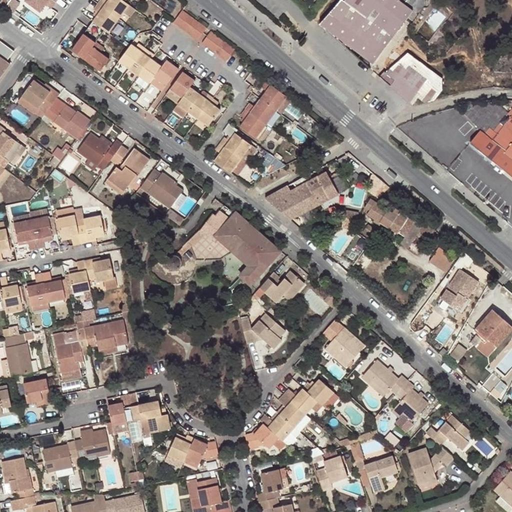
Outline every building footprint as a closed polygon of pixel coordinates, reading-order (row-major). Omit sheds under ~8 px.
[(57,3),(53,0),(27,0),(26,2),(42,13),(48,6),(53,9),(57,3)] [(102,0),(100,3),(121,18),(126,11),(131,4),(127,1),(125,0),(110,0),(110,1),(108,0),(102,0)] [(345,0),(345,1),(342,0),(340,0),(320,24),(373,64),(413,11),(398,0),(345,0)] [(106,30),(110,33),(116,25),(121,18),(100,3),(95,10),(100,14),(95,21),(106,30)] [(131,4),(126,11),(133,17),(139,10),(131,4)] [(176,22),(182,27),(191,14),(185,9),(176,22)] [(182,27),(189,31),(197,19),(191,14),(182,27)] [(189,31),(194,35),(203,23),(197,19),(189,31)] [(90,28),(102,36),(106,30),(95,21),(90,28)] [(209,28),(203,23),(194,35),(200,40),(209,28)] [(118,38),(123,31),(116,25),(110,33),(118,38)] [(102,36),(90,28),(86,34),(98,42),(98,41),(102,36)] [(204,43),(211,48),(220,36),(213,31),(204,43)] [(94,47),(98,42),(86,34),(73,50),(85,59),(94,47)] [(226,40),(220,36),(211,48),(217,52),(226,40)] [(142,51),(128,67),(131,68),(142,52),(145,48),(153,38),(145,48),(142,51)] [(232,44),(226,40),(217,52),(223,56),(232,44)] [(0,81),(8,70),(5,68),(9,62),(16,52),(1,41),(0,42),(0,81)] [(94,47),(103,53),(107,47),(98,41),(98,42),(94,47)] [(128,67),(142,51),(137,48),(133,44),(130,48),(120,61),(128,67)] [(238,49),(232,44),(223,56),(229,60),(238,49)] [(111,59),(103,53),(94,47),(85,59),(102,71),(111,59)] [(153,59),(156,55),(145,48),(142,52),(153,59)] [(141,76),(153,59),(142,52),(131,68),(141,76)] [(383,72),(379,76),(412,105),(418,97),(425,102),(435,100),(443,90),(442,79),(407,53),(388,71),(386,74),(383,72)] [(153,59),(141,76),(151,84),(153,82),(156,77),(164,67),(153,59)] [(164,67),(156,77),(168,86),(179,71),(167,62),(164,67)] [(183,74),(173,89),(185,98),(192,87),(195,83),(183,74)] [(164,91),(168,86),(156,77),(153,82),(164,91)] [(60,95),(53,89),(50,92),(43,87),(34,80),(23,96),(39,108),(46,113),(57,99),(60,95)] [(269,92),(263,99),(279,110),(289,96),(268,81),(263,88),(269,92)] [(43,87),(50,92),(53,89),(46,84),(43,87)] [(180,104),(190,111),(202,95),(192,87),(185,98),(180,104)] [(180,104),(185,98),(173,89),(168,95),(180,104)] [(200,119),(212,102),(207,98),(202,95),(190,111),(200,119)] [(34,113),(39,108),(23,96),(19,101),(34,113)] [(293,99),(289,96),(279,110),(283,113),(293,99)] [(56,123),(68,133),(78,140),(85,131),(92,123),(79,112),(77,115),(75,118),(65,110),(67,107),(57,99),(46,113),(45,115),(56,123)] [(252,103),(248,109),(269,124),(279,110),(263,99),(257,106),(252,103)] [(223,110),(218,106),(212,102),(200,119),(210,126),(223,110)] [(190,111),(180,104),(176,110),(185,118),(190,111)] [(65,110),(75,118),(77,115),(67,107),(65,110)] [(45,115),(46,113),(39,108),(34,113),(42,119),(45,115)] [(259,138),(269,124),(248,109),(242,116),(248,120),(243,127),(259,138)] [(511,115),(503,126),(497,133),(494,131),(490,127),(484,134),(479,130),(469,142),(511,176),(511,115)] [(65,137),(68,133),(56,123),(53,127),(65,137)] [(494,131),(497,133),(503,126),(500,123),(494,131)] [(0,167),(3,170),(9,163),(4,159),(10,152),(14,155),(21,146),(5,133),(6,131),(0,126),(0,167)] [(28,138),(15,128),(12,132),(26,143),(29,139),(28,138)] [(85,131),(78,140),(81,142),(88,133),(85,131)] [(77,152),(88,160),(97,167),(104,172),(110,163),(108,150),(108,148),(99,141),(89,134),(77,152)] [(243,159),(253,145),(238,134),(232,141),(226,137),(222,143),(243,159)] [(102,137),(99,141),(108,148),(107,141),(102,137)] [(112,146),(108,150),(110,163),(111,161),(122,147),(115,141),(112,146)] [(218,161),(233,173),(234,171),(243,159),(222,143),(217,150),(223,154),(218,161)] [(260,150),(253,145),(243,159),(250,164),(260,150)] [(63,159),(67,151),(59,146),(54,154),(63,159)] [(118,166),(129,151),(122,147),(111,161),(118,166)] [(151,162),(134,149),(122,165),(125,167),(121,172),(116,168),(107,180),(124,193),(137,176),(139,177),(151,162)] [(10,152),(4,159),(9,163),(14,155),(10,152)] [(250,164),(243,159),(234,171),(241,176),(250,164)] [(93,172),(97,167),(88,160),(85,165),(93,172)] [(155,171),(142,188),(172,209),(184,192),(174,186),(177,183),(163,173),(161,175),(155,171)] [(299,201),(305,213),(322,203),(333,198),(339,195),(327,173),(304,185),(310,196),(299,201)] [(121,197),(124,193),(107,180),(104,184),(121,197)] [(310,196),(304,185),(301,180),(295,183),(298,188),(288,193),(285,188),(266,198),(292,220),(305,213),(299,201),(310,196)] [(333,198),(322,203),(325,209),(335,203),(333,198)] [(359,201),(359,199),(351,198),(350,206),(361,206),(361,201),(359,201)] [(396,209),(393,213),(371,199),(365,208),(369,210),(367,213),(405,237),(401,244),(409,249),(420,229),(413,225),(415,222),(396,209)] [(56,213),(57,220),(75,217),(74,209),(56,213)] [(30,215),(32,222),(50,218),(49,211),(30,215)] [(186,221),(173,212),(168,217),(182,227),(186,221)] [(218,216),(217,217),(224,223),(228,218),(220,212),(218,216)] [(280,252),(256,230),(236,214),(231,220),(228,218),(224,223),(217,217),(216,218),(213,216),(203,230),(206,233),(216,241),(218,240),(249,266),(240,277),(251,286),(280,252)] [(75,217),(77,227),(85,226),(84,221),(83,215),(75,217)] [(75,217),(57,220),(61,239),(72,237),(72,240),(74,248),(81,246),(81,244),(77,227),(75,217)] [(77,227),(81,244),(89,242),(89,241),(96,239),(106,237),(102,217),(84,221),(85,226),(77,227)] [(46,249),(44,242),(44,239),(54,236),(50,218),(32,222),(38,250),(46,249)] [(19,244),(29,242),(29,245),(31,252),(38,250),(32,222),(15,226),(19,244)] [(434,234),(415,222),(413,225),(420,229),(409,249),(418,255),(434,234)] [(375,240),(380,233),(369,225),(363,231),(375,240)] [(184,248),(180,253),(183,256),(206,233),(203,230),(202,229),(183,247),(184,248)] [(0,263),(3,263),(2,256),(1,254),(11,251),(9,242),(7,231),(0,232),(0,263)] [(445,273),(455,260),(438,248),(429,262),(445,273)] [(181,258),(183,256),(180,253),(177,255),(175,255),(174,255),(172,256),(171,257),(169,258),(169,260),(168,262),(169,264),(169,265),(170,267),(171,268),(173,269),(175,270),(176,270),(178,269),(180,268),(181,267),(182,266),(182,264),(183,262),(182,261),(182,259),(181,258)] [(79,270),(79,273),(71,274),(75,293),(92,290),(90,280),(86,262),(93,261),(92,258),(77,262),(79,270)] [(114,277),(112,259),(100,262),(93,263),(93,261),(86,262),(90,280),(97,279),(98,283),(105,282),(106,288),(118,287),(116,277),(114,277)] [(480,282),(461,269),(442,298),(461,311),(480,282)] [(63,279),(53,281),(52,278),(51,272),(43,274),(49,303),(67,299),(63,279)] [(305,284),(291,272),(281,282),(279,285),(276,282),(278,280),(280,278),(274,273),(259,289),(276,303),(283,296),(290,302),(305,284)] [(43,274),(35,275),(37,281),(37,285),(28,287),(32,306),(49,303),(43,274)] [(488,284),(492,277),(488,274),(484,281),(488,284)] [(18,284),(8,286),(7,283),(6,275),(0,276),(0,283),(3,299),(4,307),(21,304),(20,297),(18,287),(18,284)] [(325,302),(327,304),(333,297),(331,295),(325,302)] [(333,297),(327,304),(334,310),(337,306),(334,304),(337,301),(333,297)] [(49,303),(32,306),(34,312),(50,308),(49,303)] [(6,314),(23,310),(21,304),(4,307),(6,314)] [(511,326),(493,309),(477,326),(490,338),(485,343),(481,340),(475,347),(488,358),(511,329),(511,326)] [(92,313),(82,315),(82,317),(83,321),(84,321),(93,319),(92,313)] [(240,321),(247,344),(255,341),(254,337),(260,335),(263,338),(275,349),(282,340),(280,339),(286,331),(267,314),(252,330),(248,319),(240,321)] [(85,329),(89,328),(89,324),(94,323),(93,319),(84,321),(85,329)] [(77,323),(76,323),(77,331),(85,329),(84,321),(83,321),(77,323)] [(98,346),(99,349),(116,346),(129,344),(124,321),(89,328),(85,329),(89,347),(98,346)] [(343,333),(346,330),(336,321),(324,335),(333,343),(326,351),(347,368),(366,347),(355,338),(353,341),(343,333)] [(472,332),(481,340),(485,343),(490,338),(477,326),(472,332)] [(52,334),(60,374),(72,372),(81,370),(80,368),(79,363),(84,362),(83,356),(82,351),(89,350),(89,347),(85,329),(77,331),(79,340),(65,343),(63,332),(52,334)] [(355,338),(346,330),(343,333),(353,341),(355,338)] [(25,341),(25,338),(24,334),(10,336),(5,337),(7,345),(5,345),(12,377),(14,377),(34,373),(27,341),(25,341)] [(117,351),(116,346),(99,349),(100,355),(117,351)] [(392,373),(388,370),(378,361),(362,378),(384,398),(390,391),(396,396),(409,382),(402,377),(400,380),(392,373)] [(73,379),(72,372),(60,374),(62,382),(73,379)] [(502,381),(493,374),(483,386),(491,394),(502,381)] [(48,378),(24,382),(27,402),(36,400),(43,399),(44,405),(53,403),(48,378)] [(321,380),(317,385),(315,387),(312,385),(310,383),(305,389),(306,389),(320,402),(324,405),(335,393),(321,380)] [(413,424),(429,406),(422,399),(419,396),(412,391),(415,387),(409,382),(396,396),(402,402),(396,409),(413,424)] [(0,414),(5,413),(4,408),(13,405),(9,385),(0,386),(0,414)] [(286,396),(308,415),(320,402),(306,389),(299,397),(291,390),(286,396)] [(140,403),(148,402),(145,390),(138,392),(140,403)] [(137,420),(142,419),(143,418),(140,403),(138,392),(136,393),(131,394),(137,420)] [(341,398),(335,393),(324,405),(325,406),(330,410),(341,398)] [(125,402),(129,422),(137,420),(131,394),(123,395),(124,398),(125,402)] [(286,396),(281,402),(285,406),(288,408),(281,415),(296,428),(308,415),(286,396)] [(143,418),(162,415),(161,407),(159,400),(148,402),(140,403),(143,418)] [(129,422),(125,402),(116,404),(109,405),(112,419),(113,424),(129,422)] [(324,405),(320,402),(308,415),(313,419),(325,406),(324,405)] [(281,415),(288,408),(285,406),(279,413),(281,415)] [(162,415),(143,418),(142,419),(145,437),(153,436),(153,432),(172,428),(169,413),(166,414),(162,415)] [(279,413),(272,420),(275,422),(281,415),(279,413)] [(444,419),(448,423),(454,416),(450,413),(444,419)] [(338,418),(347,426),(350,423),(342,414),(338,418)] [(266,415),(261,421),(266,425),(280,437),(284,441),(296,428),(281,415),(275,422),(272,420),(266,415)] [(296,428),(301,433),(313,419),(308,415),(296,428)] [(441,431),(449,439),(464,452),(471,443),(467,440),(473,433),(454,416),(448,423),(441,431)] [(115,431),(115,432),(130,429),(129,422),(113,424),(115,431)] [(264,447),(269,451),(274,445),(280,437),(266,425),(260,431),(256,436),(253,435),(247,436),(249,449),(264,447)] [(301,433),(296,428),(284,441),(288,445),(289,446),(301,433)] [(428,435),(442,447),(448,441),(439,434),(433,428),(428,435)] [(107,429),(93,432),(82,434),(83,439),(76,440),(80,459),(88,458),(87,455),(97,453),(98,456),(112,453),(107,429)] [(360,437),(364,441),(379,436),(378,431),(360,437)] [(449,439),(441,431),(439,434),(448,441),(449,439)] [(177,434),(176,438),(185,443),(187,439),(177,434)] [(195,440),(188,437),(187,439),(185,443),(176,438),(168,455),(185,463),(187,458),(195,440)] [(284,441),(280,437),(274,445),(282,452),(288,445),(284,441)] [(364,441),(360,437),(349,441),(351,446),(359,443),(364,441)] [(44,450),(49,472),(58,470),(67,468),(74,466),(73,461),(80,459),(76,440),(69,442),(69,444),(44,450)] [(201,465),(203,459),(210,458),(219,456),(221,456),(218,443),(208,445),(204,443),(195,440),(187,458),(201,465)] [(387,489),(384,479),(383,476),(389,474),(390,477),(400,473),(399,471),(396,463),(394,456),(366,466),(364,461),(365,460),(359,443),(351,446),(357,463),(359,469),(363,482),(371,479),(375,493),(387,489)] [(318,448),(310,451),(312,459),(322,455),(326,454),(318,448)] [(411,455),(421,485),(430,482),(431,486),(439,484),(436,474),(432,462),(428,449),(411,455)] [(436,457),(444,465),(447,468),(455,459),(444,449),(436,457)] [(326,456),(328,462),(340,458),(338,452),(326,456)] [(183,467),(185,463),(168,455),(166,460),(183,467)] [(314,465),(325,461),(322,455),(312,459),(314,465)] [(340,481),(349,477),(343,457),(340,458),(328,462),(324,463),(326,469),(317,472),(322,489),(323,491),(331,488),(333,487),(332,483),(340,481)] [(436,457),(432,462),(436,474),(444,465),(436,457)] [(25,458),(3,463),(7,478),(11,478),(14,493),(18,492),(20,499),(35,496),(31,476),(29,476),(25,458)] [(201,465),(187,458),(185,463),(198,469),(201,465)] [(73,461),(74,466),(74,467),(81,466),(80,459),(73,461)] [(68,474),(67,468),(58,470),(59,476),(68,474)] [(284,489),(282,479),(280,470),(262,474),(266,493),(258,494),(260,503),(279,499),(281,498),(280,490),(284,489)] [(131,472),(132,480),(141,479),(139,471),(131,472)] [(494,492),(501,498),(511,507),(511,474),(511,473),(494,492)] [(187,480),(191,499),(200,497),(197,483),(198,483),(197,478),(187,480)] [(217,478),(198,483),(197,483),(200,497),(191,499),(194,511),(215,511),(232,508),(230,500),(222,502),(217,478)] [(98,490),(105,488),(104,482),(97,483),(98,490)] [(146,511),(143,494),(107,502),(108,511),(146,511)] [(108,511),(107,502),(105,495),(92,495),(94,502),(73,507),(73,511),(108,511)] [(28,508),(29,508),(28,505),(36,503),(35,496),(20,499),(12,501),(15,511),(28,508)] [(505,511),(510,511),(511,510),(511,507),(501,498),(496,504),(505,511)] [(274,511),(295,511),(293,504),(281,507),(279,499),(260,503),(262,511),(273,509),(274,511)] [(57,511),(55,502),(34,507),(35,511),(57,511)]
